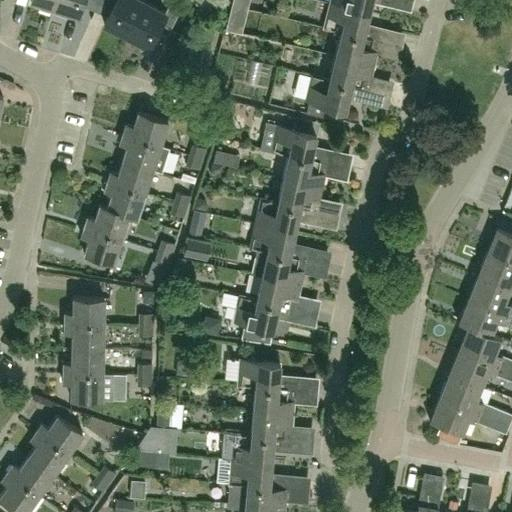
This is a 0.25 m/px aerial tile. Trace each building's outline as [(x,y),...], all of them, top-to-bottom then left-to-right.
[(30,0),(36,2),(35,7),(52,12),(55,0),(30,0)] [(55,0),(52,12),(71,18),(72,13),(78,15),(82,0),(55,0)] [(114,0),(103,22),(125,34),(142,0),(114,0)] [(169,0),(164,11),(142,0),(125,34),(148,45),(159,23),(170,28),(183,3),(176,0),(169,0)] [(330,0),(330,2),(368,12),(371,0),(330,0)] [(364,27),(368,12),(330,2),(324,27),(340,31),(370,38),(372,29),(364,27)] [(247,7),(233,4),(231,10),(245,13),(247,7)] [(370,38),(340,31),(335,55),(373,64),(380,32),(372,29),(370,38)] [(365,96),(373,64),(335,55),(329,79),(358,86),(355,93),(365,96)] [(348,92),(355,93),(358,86),(329,79),(312,75),(306,99),(344,108),(348,92)] [(325,116),(327,104),(308,100),(305,111),(325,116)] [(159,146),(160,144),(167,121),(138,112),(133,126),(125,125),(122,134),(159,146)] [(285,126),(309,132),(311,120),(288,115),(285,126)] [(272,149),(288,153),(317,159),(319,151),(312,150),(316,134),(265,122),(260,146),(272,149)] [(159,146),(122,134),(119,143),(127,146),(122,160),(152,169),(152,168),(161,171),(169,147),(160,144),(159,146)] [(192,143),(189,154),(203,159),(206,148),(192,143)] [(288,153),(283,177),(322,185),(329,154),(319,151),(317,159),(288,153)] [(199,169),(203,159),(189,154),(185,165),(199,169)] [(152,169),(122,160),(118,174),(109,172),(106,182),(144,193),(152,169)] [(277,201),(307,208),(305,216),(315,218),(317,210),(322,185),(283,177),(277,201)] [(144,193),(106,182),(104,191),(111,193),(106,207),(129,214),(137,217),(144,193)] [(177,190),(173,202),(187,206),(191,195),(177,190)] [(255,221),(272,225),(295,230),(298,214),(305,216),(307,208),(277,201),(260,198),(255,221)] [(184,217),(187,206),(173,202),(170,212),(184,217)] [(129,214),(106,207),(99,204),(94,219),(87,217),(83,226),(121,238),(129,214)] [(194,208),(191,220),(202,223),(205,211),(194,208)] [(291,247),(295,230),(272,225),(255,221),(250,246),(257,247),(296,256),(298,249),(291,247)] [(121,238),(83,226),(80,236),(88,239),(84,253),(113,263),(121,238)] [(511,232),(497,226),(487,250),(511,260),(511,232)] [(161,238),(158,249),(172,254),(176,243),(161,238)] [(296,256),(257,247),(252,270),(262,272),(261,274),(301,282),(307,251),(298,249),(296,256)] [(172,254),(158,249),(154,260),(168,264),(172,254)] [(511,279),(511,260),(487,250),(477,273),(509,286),(511,279)] [(468,297),(511,315),(511,303),(504,301),(509,286),(477,273),(468,297)] [(256,298),(285,304),(284,313),(294,315),(301,282),(261,274),(256,298)] [(285,304),(256,298),(239,294),(234,319),(244,321),(240,338),(266,342),(268,335),(271,336),(273,328),(277,312),(284,313),(285,304)] [(73,312),(65,312),(64,322),(104,323),(104,298),(73,297),(73,312)] [(458,320),(490,333),(495,320),(511,326),(511,315),(468,297),(458,320)] [(139,311),(138,324),(153,324),(154,312),(139,311)] [(296,329),(295,337),(317,341),(320,321),(283,316),(282,327),(296,329)] [(458,348),(509,368),(511,360),(511,358),(494,351),(499,337),(490,333),(458,320),(458,321),(468,324),(458,348)] [(104,323),(64,322),(64,332),(73,333),(72,347),(103,348),(104,323)] [(153,335),(153,324),(138,324),(138,334),(153,335)] [(116,347),(136,347),(135,335),(115,336),(116,347)] [(103,348),(72,347),(72,362),(64,363),(63,373),(102,373),(103,348)] [(449,372),(481,384),(486,370),(504,378),(509,368),(458,348),(449,372)] [(284,388),(286,379),(295,380),(278,378),(279,362),(249,359),(249,352),(240,352),(239,358),(240,358),(238,383),(255,385),(284,388)] [(137,362),(137,374),(152,374),(152,362),(141,362),(137,362)] [(439,395),(489,416),(493,406),(475,398),(481,384),(449,372),(439,395)] [(102,374),(102,373),(63,373),(63,382),(72,383),(71,398),(111,398),(111,374),(102,374)] [(151,385),(152,374),(137,374),(136,385),(151,385)] [(292,412),(295,380),(286,379),(284,388),(255,385),(253,409),(292,412)] [(430,419),(461,432),(467,417),(486,425),(489,416),(439,395),(430,419)] [(280,445),(289,446),(292,412),(253,409),(251,434),(281,437),(280,445)] [(68,453),(82,433),(57,415),(48,427),(42,422),(36,430),(68,453)] [(461,432),(440,423),(435,435),(449,441),(457,442),(461,432)] [(315,424),(305,425),(305,432),(294,432),(294,447),(316,446),(315,424)] [(68,453),(36,430),(30,439),(36,443),(27,456),(53,474),(68,453)] [(224,432),(221,456),(231,457),(271,460),(272,444),(280,445),(281,437),(251,434),(233,433),(224,432)] [(231,457),(221,456),(218,455),(216,481),(229,482),(276,486),(277,478),(270,477),(271,460),(231,457)] [(53,474),(27,456),(18,468),(12,464),(6,472),(38,494),(53,474)] [(97,473),(110,482),(116,473),(104,464),(97,473)] [(25,511),(38,494),(6,472),(0,480),(7,485),(0,495),(0,499),(18,511),(25,511)] [(104,491),(110,482),(97,473),(91,482),(104,491)] [(244,508),(284,511),(286,479),(277,478),(276,486),(229,482),(227,506),(244,507),(244,508)] [(424,511),(428,493),(419,492),(415,511),(401,509),(400,511),(424,511)] [(436,511),(439,496),(428,493),(424,511),(436,511)] [(475,511),(477,503),(467,501),(465,511),(475,511)] [(477,503),(475,511),(486,511),(488,505),(477,503)]
